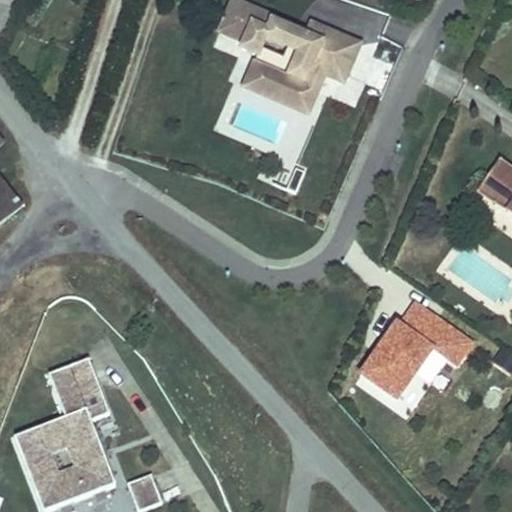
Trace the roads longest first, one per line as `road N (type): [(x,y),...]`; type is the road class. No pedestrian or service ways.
road 1 (residential): [(454,0),(416,67),(347,232),(313,270),(282,279),(252,274),(119,189),(86,200)]
road 2 (unclassified): [(308,441),(86,200)]
road 3 (unclassified): [(86,200),(0,92)]
